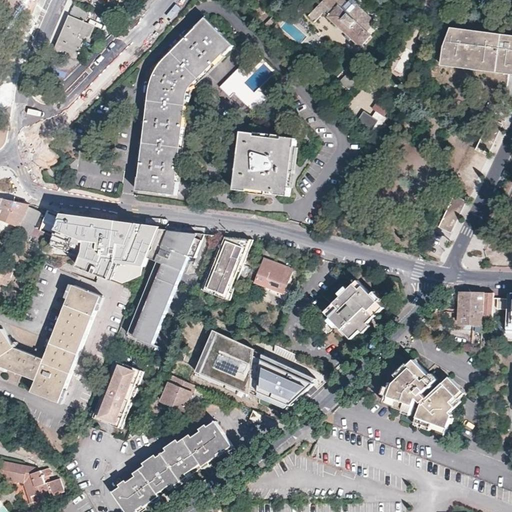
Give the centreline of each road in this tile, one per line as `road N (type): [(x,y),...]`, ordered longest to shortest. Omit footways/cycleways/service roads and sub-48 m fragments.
road 1 (residential): [(16,151),(29,182),(48,195),(252,225),(445,277)]
road 2 (residential): [(181,511),(297,426),(445,277)]
road 3 (residential): [(17,122),(53,113),(72,98),(169,0)]
road 4 (residential): [(445,277),(511,140)]
road 5 (residential): [(17,122),(60,0)]
